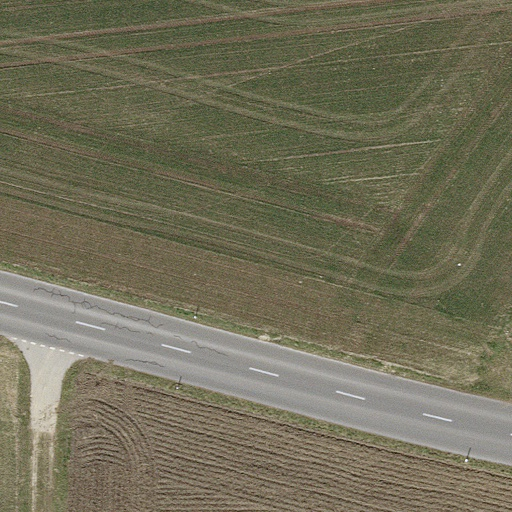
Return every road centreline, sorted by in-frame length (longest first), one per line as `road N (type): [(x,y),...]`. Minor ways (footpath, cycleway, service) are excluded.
road 1 (unclassified): [(511,434),(0,301)]
road 2 (track): [(43,511),(51,314)]
